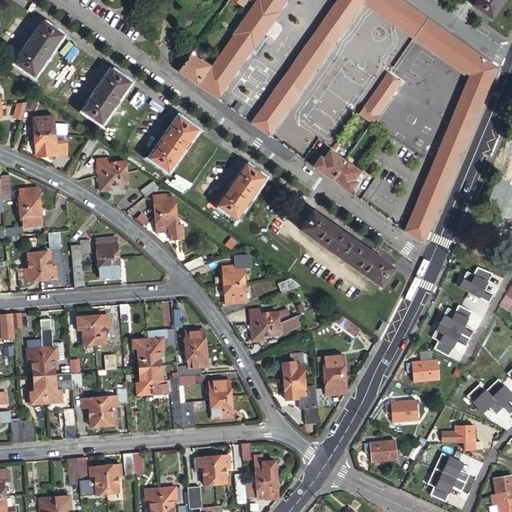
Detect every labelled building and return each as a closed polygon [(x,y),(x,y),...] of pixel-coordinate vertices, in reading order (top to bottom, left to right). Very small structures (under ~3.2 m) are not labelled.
[(183,65),(179,72),(218,99),(253,49),(255,50),(279,15),(278,14),(287,0),(231,0),(242,7),(246,0),(259,0),(259,1),(257,0),(233,35),(234,36),(212,68),(191,54),(183,65)] [(338,0),(252,123),(269,136),(364,1),(364,0),(338,0)] [(408,7),(398,0),(364,0),(364,1),(397,24),(408,7)] [(505,0),(477,0),(473,5),(492,19),(505,0)] [(408,7),(397,24),(415,36),(426,19),(408,7)] [(432,49),(444,32),(426,19),(415,36),(432,49)] [(62,36),(44,23),(14,64),(33,76),(62,36)] [(470,75),(479,56),(444,32),(432,49),(470,75)] [(180,63),(183,65),(191,54),(188,52),(180,63)] [(470,75),(405,232),(420,242),(424,241),(496,68),(479,56),(470,75)] [(129,83),(111,70),(82,110),(100,123),(129,83)] [(399,83),(388,76),(386,75),(359,114),(372,123),(399,83)] [(27,105),(16,103),(14,120),(25,121),(27,105)] [(33,116),(33,135),(54,134),(54,119),(46,119),(46,115),(33,116)] [(197,130),(178,117),(149,158),(168,170),(197,130)] [(54,134),(33,135),(34,154),(35,154),(49,153),(49,159),(64,159),(62,138),(54,139),(54,134)] [(97,142),(90,137),(82,149),(89,153),(97,142)] [(321,158),(315,168),(333,180),(345,162),(331,152),(324,161),(321,158)] [(97,161),(99,176),(127,173),(127,163),(110,164),(110,160),(97,161)] [(333,180),(350,193),(357,184),(354,181),(360,173),(345,162),(333,180)] [(264,177),(246,164),(217,205),(236,218),(264,177)] [(127,173),(99,176),(100,192),(113,191),(113,188),(128,186),(127,173)] [(11,175),(2,176),(3,196),(4,200),(13,200),(11,175)] [(145,198),(157,189),(152,183),(140,192),(145,198)] [(21,199),(22,210),(44,208),(42,190),(18,192),(19,199),(21,199)] [(152,195),(154,214),(174,212),(173,197),(166,197),(166,194),(152,195)] [(44,208),(22,210),(23,221),(25,220),(25,228),(26,228),(45,227),(44,208)] [(394,268),(312,211),(298,229),(381,287),(394,268)] [(174,212),(154,214),(156,233),(168,232),(170,231),(169,228),(176,227),(176,224),(174,212)] [(170,231),(168,232),(168,239),(182,238),(181,224),(176,224),(176,227),(169,228),(170,231)] [(25,228),(6,230),(7,237),(27,235),(26,228),(25,228)] [(98,260),(119,258),(118,239),(98,241),(99,248),(97,248),(98,260)] [(82,246),(71,247),(73,262),(83,261),(83,257),(91,256),(90,240),(81,241),(82,246)] [(49,252),(38,253),(41,280),(56,279),(55,266),(51,266),(49,252)] [(41,280),(38,253),(29,254),(29,268),(18,269),(19,280),(25,280),(26,281),(41,280)] [(220,266),(222,285),(223,285),(243,283),(241,269),(252,267),(250,254),(233,257),(234,265),(220,266)] [(121,276),(119,258),(98,260),(99,271),(100,271),(101,278),(121,276)] [(201,259),(184,265),(190,272),(204,266),(201,259)] [(9,283),(7,261),(0,261),(0,279),(0,284),(9,283)] [(73,262),(75,288),(85,288),(83,262),(83,261),(73,262)] [(291,279),(277,284),(281,292),(299,285),(291,279)] [(223,285),(222,285),(224,303),(238,303),(238,298),(245,297),(243,283),(223,285)] [(481,300),(479,283),(455,284),(455,285),(447,286),(448,294),(455,293),(456,302),(481,300)] [(511,302),(511,289),(501,306),(507,310),(511,302)] [(129,320),(127,305),(120,305),(121,321),(129,320)] [(276,323),(284,319),(283,312),(259,314),(259,309),(246,311),(248,326),(276,323)] [(182,328),(180,311),(173,311),(174,329),(182,328)] [(15,328),(14,313),(3,314),(4,339),(15,339),(15,328)] [(23,313),(14,313),(15,328),(23,328),(23,313)] [(110,315),(94,317),(95,345),(108,344),(106,326),(110,326),(110,315)] [(277,335),(298,327),(294,316),(276,323),(277,335)] [(357,337),(362,330),(343,316),(338,323),(357,337)] [(95,345),(94,317),(79,318),(80,328),(84,328),(86,345),(95,345)] [(52,318),(41,319),(43,349),(54,348),(52,318)] [(460,340),(459,320),(434,322),(434,323),(428,324),(429,334),(435,334),(436,342),(460,340)] [(276,323),(248,326),(250,342),(262,341),(262,337),(277,335),(276,323)] [(150,368),(160,367),(159,352),(164,351),(164,350),(176,349),(175,330),(160,331),(147,332),(148,341),(150,368)] [(184,338),(185,350),(207,348),(205,330),(185,331),(186,338),(184,338)] [(138,354),(139,369),(150,368),(148,341),(133,342),(133,354),(138,354)] [(54,348),(43,349),(45,376),(56,375),(55,360),(59,360),(58,347),(54,348)] [(207,348),(185,350),(186,362),(188,361),(188,365),(189,368),(201,367),(208,366),(207,348)] [(34,362),(35,377),(45,376),(43,349),(28,350),(29,362),(34,362)] [(282,364),(284,383),(305,381),(303,369),(308,368),(307,355),(302,355),(302,354),(289,355),(290,363),(282,364)] [(117,356),(106,356),(106,370),(117,370),(117,356)] [(324,379),(346,377),(344,358),(322,360),(324,379)] [(70,360),(71,374),(72,381),(72,390),(82,389),(81,373),(80,373),(79,360),(70,360)] [(438,379),(437,361),(412,362),(412,363),(407,363),(407,373),(412,372),(413,381),(438,379)] [(479,364),(471,378),(478,383),(474,391),(482,395),(483,394),(485,395),(489,389),(487,387),(495,373),(479,364)] [(188,365),(178,366),(178,378),(196,376),(202,375),(201,367),(189,368),(188,365)] [(162,382),(160,367),(150,368),(152,395),(168,394),(167,382),(162,382)] [(137,396),(152,395),(150,368),(139,369),(140,385),(136,385),(137,396)] [(72,381),(71,374),(56,375),(57,382),(57,391),(62,390),(72,390),(72,381)] [(45,376),(47,403),(63,402),(62,390),(57,391),(57,382),(56,375),(45,376)] [(33,405),(47,403),(45,376),(35,377),(36,392),(31,393),(33,405)] [(179,381),(179,387),(197,385),(196,376),(178,378),(179,381)] [(36,392),(35,377),(27,378),(30,405),(33,405),(31,393),(36,392)] [(347,394),(346,377),(324,379),(326,396),(326,397),(331,396),(347,394)] [(478,383),(471,378),(467,385),(458,399),(465,403),(473,407),(475,408),(482,395),(474,391),(478,383)] [(212,400),(233,399),(231,380),(210,382),(212,400)] [(183,429),(180,403),(179,387),(179,381),(170,382),(174,430),(183,429)] [(305,381),(284,383),(286,401),(299,400),(298,396),(306,395),(305,381)] [(117,386),(117,396),(127,395),(126,385),(117,386)] [(307,426),(318,424),(316,404),(316,397),(316,394),(306,395),(298,396),(299,400),(301,411),(305,411),(307,426)] [(115,410),(128,409),(127,395),(117,396),(114,396),(114,398),(115,410)] [(99,400),(101,427),(112,426),(111,411),(115,410),(114,398),(99,400)] [(234,417),(233,399),(212,400),(213,415),(221,415),(221,418),(234,417)] [(90,428),(101,427),(99,400),(85,401),(85,413),(89,413),(90,428)] [(204,400),(193,402),(193,412),(205,411),(204,400)] [(418,420),(416,400),(392,402),(392,403),(386,403),(387,414),(392,413),(394,422),(418,420)] [(193,402),(180,403),(183,429),(195,428),(193,412),(193,402)] [(473,407),(465,403),(463,406),(471,411),(473,407)] [(64,429),(75,429),(73,409),(63,410),(64,429)] [(0,411),(0,422),(8,422),(7,412),(0,411)] [(22,444),(35,443),(34,421),(21,423),(22,444)] [(10,424),(11,445),(22,444),(21,423),(10,424)] [(442,442),(455,442),(465,442),(465,451),(475,450),(475,443),(474,426),(455,426),(455,432),(442,432),(442,442)] [(397,460),(396,441),(371,443),(365,443),(366,453),(371,453),(372,462),(397,460)] [(465,442),(455,442),(455,466),(475,465),(475,450),(465,451),(465,442)] [(249,443),(241,444),(242,460),(250,459),(249,443)] [(133,476),(142,476),(140,453),(131,454),(133,476)] [(125,477),(133,476),(131,454),(123,455),(125,477)] [(228,455),(213,457),(216,484),(227,483),(225,469),(229,468),(228,455)] [(216,484),(213,457),(199,458),(200,470),(204,470),(206,485),(216,484)] [(86,458),(77,459),(78,475),(87,474),(86,458)] [(78,475),(77,459),(69,459),(67,460),(69,486),(79,485),(78,475)] [(257,483),(276,481),(275,463),(263,464),(263,468),(256,469),(257,483)] [(105,466),(107,493),(118,493),(116,478),(120,478),(119,465),(105,466)] [(96,494),(107,493),(105,466),(89,468),(90,480),(94,480),(96,494)] [(0,470),(0,483),(5,483),(9,483),(8,470),(0,470)] [(238,504),(246,503),(246,502),(245,498),(244,484),(244,474),(235,475),(238,504)] [(507,500),(511,499),(511,477),(494,479),(496,495),(505,493),(507,500)] [(266,500),(277,499),(276,481),(257,483),(244,484),(245,498),(258,497),(266,496),(266,500)] [(160,511),(170,511),(170,500),(174,500),(173,488),(158,489),(160,511)] [(149,511),(160,511),(158,489),(143,491),(144,503),(148,503),(149,511)] [(187,506),(188,508),(189,508),(199,507),(198,489),(186,490),(187,506)] [(496,495),(492,495),(494,506),(498,505),(499,511),(511,511),(511,499),(507,500),(505,493),(496,495)] [(66,511),(66,510),(70,510),(69,497),(55,499),(55,511),(66,511)] [(6,498),(0,498),(0,511),(14,511),(14,510),(7,510),(6,498)] [(55,511),(55,499),(39,501),(40,511),(55,511)]
